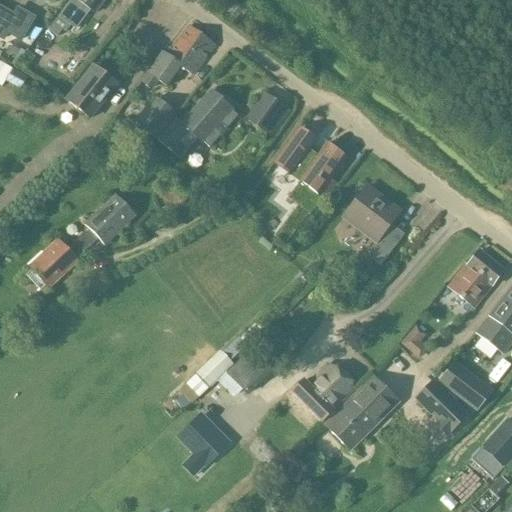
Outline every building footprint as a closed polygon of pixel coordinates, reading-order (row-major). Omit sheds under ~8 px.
[(94,13),(103,0),(73,0),(48,32),(56,37),(62,30),(65,32),(69,26),(75,31),(90,10),(94,13)] [(140,82),(151,91),(158,82),(165,87),(180,67),(192,76),(214,46),(189,27),(167,57),(162,53),(146,73),(140,82)] [(0,88),(2,89),(5,83),(20,92),(28,80),(0,63),(0,88)] [(102,103),(115,87),(92,69),(66,101),(90,119),(94,113),(102,103)] [(220,137),(213,131),(219,124),(226,130),(236,117),(230,111),(231,110),(210,93),(182,126),(175,121),(157,142),(179,160),(197,139),(209,149),(220,137)] [(264,94),(244,121),(267,137),(286,110),(264,94)] [(177,116),(157,99),(135,124),(155,141),(177,116)] [(307,152),(315,141),(299,130),(272,166),(288,178),(307,152)] [(307,152),(288,178),(298,185),(289,197),(304,208),(312,214),(323,199),(324,200),(335,184),(330,180),(346,159),(327,145),(317,159),(307,152)] [(396,245),(382,236),(401,209),(367,185),(344,217),(377,241),(366,257),(380,268),(396,245)] [(98,239),(104,245),(133,217),(115,199),(86,227),(88,230),(68,251),(57,241),(28,268),(49,290),(79,263),(76,260),(98,239)] [(477,253),(449,290),(474,309),(502,272),(477,253)] [(476,335),(503,357),(511,345),(511,289),(505,298),(504,297),(486,321),(476,335)] [(416,327),(400,346),(419,361),(428,351),(420,343),(426,337),(416,327)] [(224,375),(217,382),(232,397),(234,399),(242,391),(247,397),(271,373),(250,351),(226,376),(224,375)] [(208,391),(217,382),(224,375),(233,366),(219,353),(185,386),(198,399),(207,390),(208,391)] [(321,423),(352,391),(326,366),(307,386),(303,381),(291,394),(321,423)] [(452,368),(440,383),(475,416),(489,402),(452,368)] [(349,452),(397,403),(373,379),(325,428),(349,452)] [(433,382),(413,401),(436,423),(433,427),(446,439),(469,418),(433,382)] [(205,466),(228,443),(199,415),(177,437),(205,466)] [(493,480),(511,455),(511,425),(503,418),(469,462),(493,480)] [(496,497),(508,485),(500,477),(465,511),(488,511),(500,501),(496,497)]
